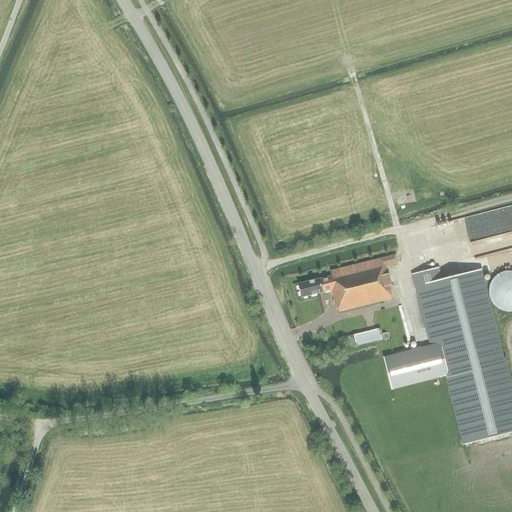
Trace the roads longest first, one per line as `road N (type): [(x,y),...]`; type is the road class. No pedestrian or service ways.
road 1 (secondary): [(372,511),(283,340),(190,121),(122,0)]
road 2 (track): [(264,267),(511,197)]
road 3 (track): [(397,229),(351,69)]
